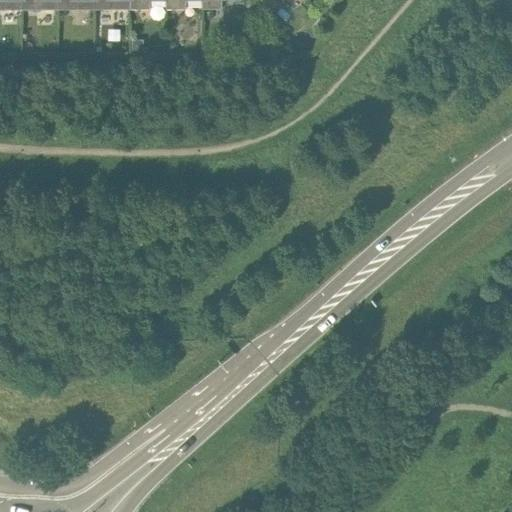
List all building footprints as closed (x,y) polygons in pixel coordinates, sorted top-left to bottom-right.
[(0,0),(0,9),(22,10),(22,0),(0,0)] [(22,0),(22,10),(58,10),(57,0),(22,0)] [(57,0),(58,10),(94,9),(94,0),(57,0)] [(94,0),(94,9),(130,9),(130,0),(94,0)] [(165,0),(166,9),(166,0),(130,0),(130,9),(149,9),(149,0),(165,0)] [(201,0),(201,9),(202,9),(202,0),(166,0),(166,9),(185,9),(185,0),(201,0)] [(260,0),(266,11),(267,11),(261,0),(202,0),(202,9),(221,9),(221,0),(260,0)] [(261,0),(267,11),(284,2),(282,0),(261,0)] [(142,51),(142,39),(131,39),(132,51),(142,51)]
